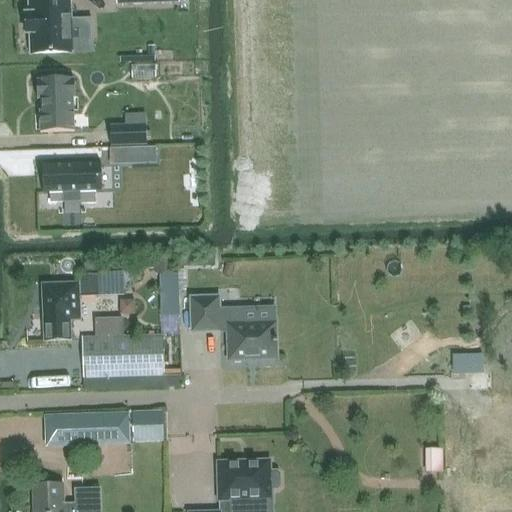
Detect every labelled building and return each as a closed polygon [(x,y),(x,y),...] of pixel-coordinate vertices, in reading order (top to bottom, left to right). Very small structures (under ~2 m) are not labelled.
[(29,0),(30,15),(26,15),(26,34),(31,34),(31,55),(71,53),(92,52),(92,42),(70,43),(70,21),(69,0),(29,0)] [(42,81),(36,82),(37,100),(43,100),(43,111),(39,111),(40,134),(74,133),(72,79),(42,80),(42,81)] [(145,127),(110,128),(111,148),(146,147),(145,127)] [(131,149),(111,150),(111,164),(131,163),(131,149)] [(101,163),(45,164),(46,192),(64,192),(64,201),(81,201),(81,192),(102,191),(101,163)] [(156,260),(145,260),(145,269),(156,269),(156,260)] [(172,261),(156,261),(157,284),(172,284),(172,261)] [(72,343),(71,321),(80,320),(79,297),(98,296),(97,279),(97,276),(78,276),(78,284),(43,286),(45,343),(72,343)] [(122,278),(97,279),(98,296),(122,295),(122,278)] [(220,332),(219,299),(192,299),(193,333),(220,332)] [(162,337),(123,338),(122,321),(94,322),(94,339),(83,339),(84,380),(163,378),(162,337)] [(276,324),(224,325),(225,362),(276,360),(276,324)] [(470,375),(470,392),(490,392),(491,374),(470,375)] [(161,417),(135,418),(136,434),(162,434),(161,417)] [(50,423),(50,441),(81,440),(80,422),(50,423)] [(426,449),(426,473),(443,473),(443,449),(426,449)] [(279,475),(276,473),(270,473),(269,463),(218,464),(218,511),(229,511),(229,501),(235,501),(235,507),(251,507),(251,501),(270,500),(270,490),(277,490),(279,487),(279,475)] [(62,485),(34,486),(35,511),(100,511),(100,491),(75,491),(75,506),(63,506),(62,485)]
